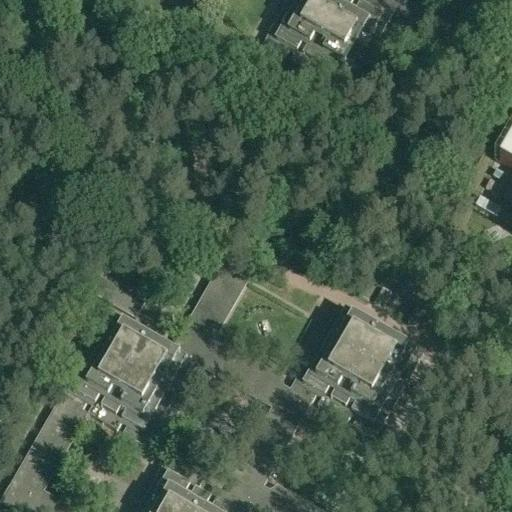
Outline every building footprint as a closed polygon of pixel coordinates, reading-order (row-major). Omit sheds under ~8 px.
[(329,79),(325,85),(347,98),(396,13),(379,2),(374,0),(355,0),(354,3),(349,0),(290,0),(263,49),(273,55),(285,62),(289,55),(295,59),(291,65),(320,82),(324,75),(329,79)] [(379,0),(379,2),(396,13),(406,20),(459,51),(472,28),(423,0),(415,0),(414,3),(408,0),(379,0)] [(511,145),(500,167),(511,173),(511,145)] [(175,356),(193,366),(196,361),(210,369),(207,374),(257,403),(269,381),(216,350),(213,355),(203,349),(205,346),(243,281),(220,268),(182,333),(187,335),(175,356)] [(89,295),(101,302),(135,321),(144,306),(98,279),(89,295)] [(290,394),(312,406),(316,399),(321,403),(318,409),(346,426),(350,419),(356,422),(352,429),(375,442),(423,358),(386,337),(382,343),(376,340),(371,337),(374,330),(338,309),(290,394)] [(60,401),(64,403),(82,413),(86,406),(92,409),(88,416),(117,433),(121,426),(126,429),(122,436),(145,449),(150,442),(193,366),(175,356),(156,345),(152,351),(146,348),(141,345),(144,338),(108,317),(60,401)] [(58,413),(54,411),(13,484),(0,505),(0,507),(0,508),(3,502),(19,511),(63,511),(44,501),(41,507),(31,502),(33,499),(82,413),(64,403),(58,413)] [(245,480),(233,500),(251,511),(254,507),(263,511),(302,511),(273,495),(270,500),(266,498),(261,495),(300,427),(278,414),(241,478),(245,480)] [(250,511),(251,511),(233,500),(215,489),(211,496),(205,493),(199,489),(203,482),(166,461),(137,511),(250,511)]
